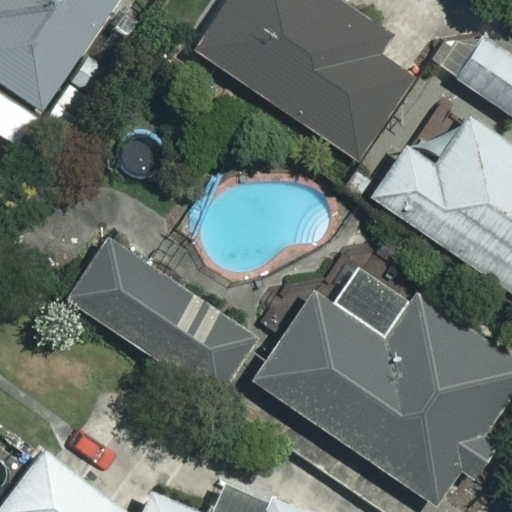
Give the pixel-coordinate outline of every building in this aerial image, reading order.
[(0,0),(0,79),(35,104),(105,0),(0,0)] [(379,27),(340,0),(222,0),(192,43),(346,152),(402,72),(366,46),(379,27)] [(511,56),(475,31),(448,72),(511,113),(511,56)] [(35,104),(0,79),(0,138),(8,144),(35,104)] [(511,143),(460,108),(426,157),(400,138),(366,187),(511,289),(511,143)] [(247,323),(107,233),(65,299),(205,388),(247,323)] [(310,287),(249,375),(427,498),(511,375),(511,357),(357,250),(324,297),(310,287)] [(108,511),(116,503),(37,443),(0,492),(0,511),(108,511)] [(255,511),(206,511),(144,484),(131,511),(314,511),(265,490),(255,511)]
